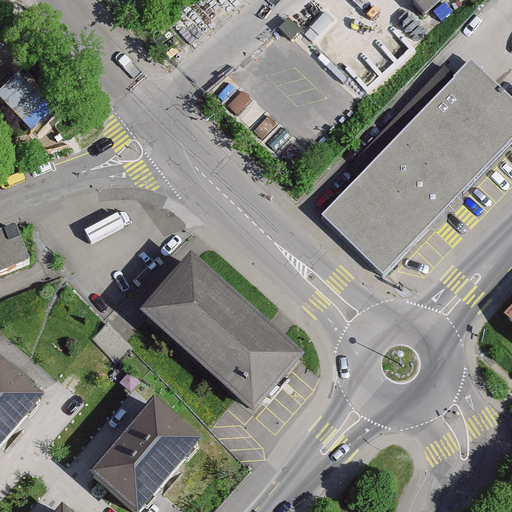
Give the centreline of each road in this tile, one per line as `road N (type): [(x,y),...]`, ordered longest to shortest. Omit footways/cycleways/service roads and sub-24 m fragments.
road 1 (unclassified): [(169,135),(366,334)]
road 2 (unclassified): [(0,204),(169,135)]
road 3 (unclassified): [(48,0),(169,135)]
road 4 (primary): [(273,511),(370,400)]
road 5 (residential): [(436,397),(461,440),(434,511)]
